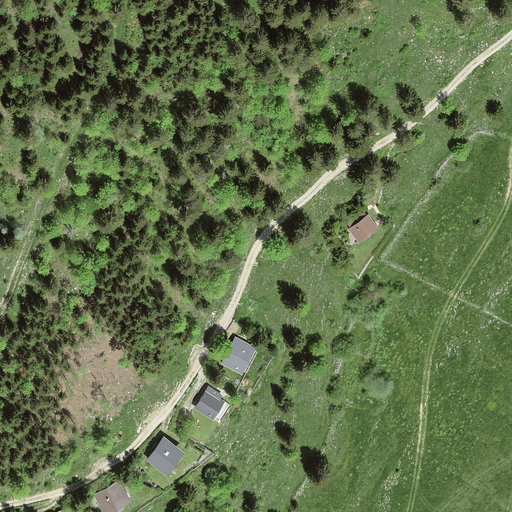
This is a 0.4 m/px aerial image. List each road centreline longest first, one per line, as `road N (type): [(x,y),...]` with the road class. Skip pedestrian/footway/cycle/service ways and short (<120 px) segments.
road 1 (track): [(511,33),(421,114),(338,167),(259,240),(184,391),(125,453),(49,496),(0,508)]
road 2 (track): [(511,191),(447,306),(432,351),(416,511)]
road 3 (track): [(0,312),(114,53),(127,0)]
